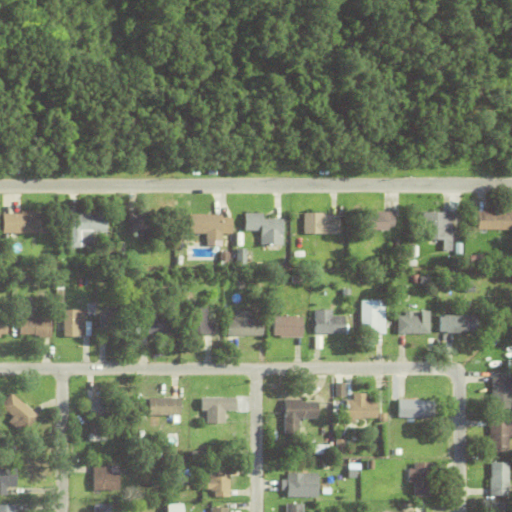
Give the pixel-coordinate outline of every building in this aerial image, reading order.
[(34,74),(35,67),(47,68),(46,75),(34,74)] [(476,231),(476,212),(493,213),(510,214),(510,231),(476,231)] [(44,215),(44,235),(1,235),(1,215),(19,215),(19,213),(35,213),(35,215),(44,215)] [(362,215),(376,214),(376,213),(392,213),(392,228),(386,229),(386,232),(362,232),(362,215)] [(105,215),(105,233),(91,233),(91,248),(69,248),(69,214),(91,214),(91,215),(105,215)] [(147,232),(147,240),(135,240),(135,234),(127,234),(127,214),(159,214),(159,232),(147,232)] [(337,216),(337,235),(302,235),(302,214),(322,214),(322,217),(337,216)] [(440,241),(426,241),(426,226),(421,226),(421,214),(450,214),(451,252),(441,252),(441,251),(440,251),(440,241)] [(278,247),(278,252),(269,252),(269,247),(258,247),(258,232),(243,232),(243,215),(262,215),(262,220),(281,220),(281,247),(278,247)] [(204,235),(188,235),(188,216),(221,216),(221,219),(230,219),(230,235),(220,235),(220,242),(204,242),(204,235)] [(219,268),(219,262),(218,262),(218,253),(222,253),(227,253),(227,268),(219,268)] [(234,265),(235,259),(233,259),(233,256),(234,257),(234,253),(244,254),(244,265),(234,265)] [(469,257),(481,256),(481,263),(469,264),(469,257)] [(106,268),(106,260),(114,260),(114,268),(106,268)] [(418,278),(427,278),(427,286),(418,286),(418,278)] [(20,308),(24,299),(30,302),(26,311),(20,308)] [(358,334),(358,302),(383,302),(383,335),(358,334)] [(214,323),(214,336),(188,336),(188,306),(205,306),(206,323),(214,323)] [(61,339),(61,311),(84,311),(83,339),(61,339)] [(310,322),(312,322),(312,311),(330,311),(330,318),(344,318),(344,335),(313,335),(313,327),(310,327),(310,322)] [(260,321),(260,338),(225,338),(225,321),(232,321),(232,313),(248,312),(248,321),(260,321)] [(402,313),(411,313),(411,317),(419,317),(419,312),(428,312),(428,336),(396,335),(396,318),(402,318),(402,313)] [(133,336),(133,337),(116,337),(116,333),(97,332),(97,314),(118,315),(118,320),(133,320),(133,323),(138,323),(137,336),(133,336)] [(464,334),(464,335),(445,334),(437,334),(438,317),(476,317),(476,334),(464,334)] [(301,318),(301,339),(278,339),(278,338),(272,338),(272,318),(295,318),(301,318)] [(32,339),(32,336),(18,336),(18,320),(37,320),(37,319),(49,319),(49,339),(32,339)] [(145,336),(145,319),(174,319),(174,336),(145,336)] [(268,347),(290,347),(290,355),(269,355),(268,347)] [(490,413),(490,377),(508,377),(508,413),(490,413)] [(334,384),(343,384),(343,398),(334,398),(334,384)] [(7,424),(11,418),(0,408),(0,406),(9,395),(37,417),(22,436),(7,424)] [(354,425),(345,425),(344,402),(351,402),(351,395),(364,395),(364,403),(375,403),(375,420),(354,420),(354,425)] [(106,416),(106,427),(93,426),(93,415),(85,415),(85,400),(116,400),(116,416),(106,416)] [(147,400),(178,400),(178,417),(147,417),(147,400)] [(222,412),(222,425),(204,425),(204,412),(199,412),(199,400),(234,400),(234,412),(222,412)] [(297,420),(297,436),(282,436),(282,401),(299,401),(299,404),(316,404),(316,420),(297,420)] [(396,419),(396,401),(418,402),(418,403),(431,403),(431,420),(396,419)] [(376,415),(384,414),(385,423),(377,424),(376,415)] [(511,439),(506,439),(506,453),(489,453),(489,439),(488,439),(488,421),(511,421),(511,439)] [(334,457),(334,441),(342,441),(342,457),(334,457)] [(311,456),(312,446),(327,446),(327,456),(311,456)] [(3,449),(12,449),(12,461),(3,461),(3,449)] [(189,452),(207,452),(207,461),(189,461),(189,452)] [(228,477),(228,499),(212,499),(212,493),(208,493),(208,491),(197,491),(197,480),(205,480),(205,464),(223,464),(223,477),(228,477)] [(412,485),(407,485),(407,471),(412,471),(412,464),(430,464),(430,485),(429,485),(429,499),(412,499),(412,485)] [(488,479),(489,479),(489,464),(507,464),(507,498),(488,498),(488,479)] [(117,474),(117,492),(91,493),(91,467),(109,467),(109,474),(117,474)] [(0,471),(14,471),(14,489),(4,489),(4,498),(0,498),(0,471)] [(346,471),(355,471),(355,480),(346,480),(346,471)] [(285,499),(285,492),(279,492),(279,481),(285,481),(285,475),(316,475),(316,499),(285,499)] [(504,511),(505,503),(492,502),(491,511),(504,511)]
